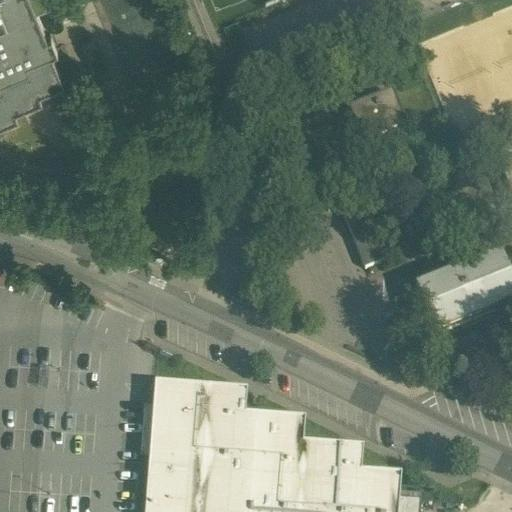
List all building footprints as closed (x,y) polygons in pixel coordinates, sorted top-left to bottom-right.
[(0,0),(0,89),(5,87),(2,81),(29,70),(26,63),(50,53),(52,52),(52,51),(46,37),(36,12),(49,6),(45,0),(0,0)] [(56,50),(50,35),(46,37),(52,51),(56,50)] [(29,70),(2,81),(5,87),(0,89),(0,122),(16,115),(13,109),(40,98),(37,91),(62,81),(50,53),(26,63),(29,70)] [(392,95),(348,114),(362,149),(406,131),(392,95)] [(511,145),(493,153),(511,200),(511,145)] [(365,206),(342,215),(365,271),(388,262),(365,206)] [(499,258),(415,292),(435,341),(511,309),(511,288),(506,274),(499,258)] [(143,511),(418,511),(419,505),(399,504),(400,479),(360,476),(362,452),(302,447),(304,423),(244,419),(246,395),(205,392),(153,388),(143,511)]
